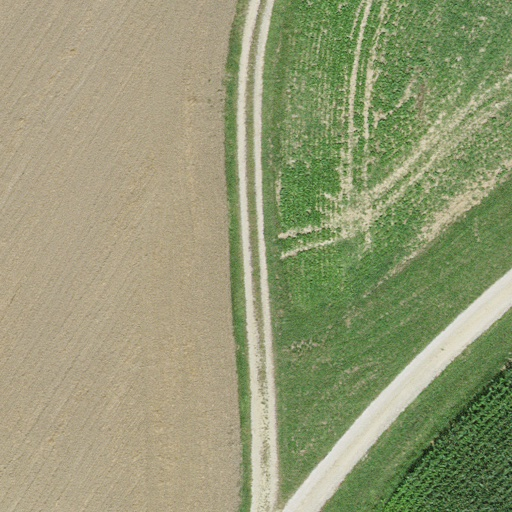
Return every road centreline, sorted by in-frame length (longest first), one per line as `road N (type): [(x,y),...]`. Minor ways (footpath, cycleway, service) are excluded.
road 1 (track): [(255,0),(247,20),(247,134),(261,511)]
road 2 (track): [(511,292),(469,322),(309,511)]
